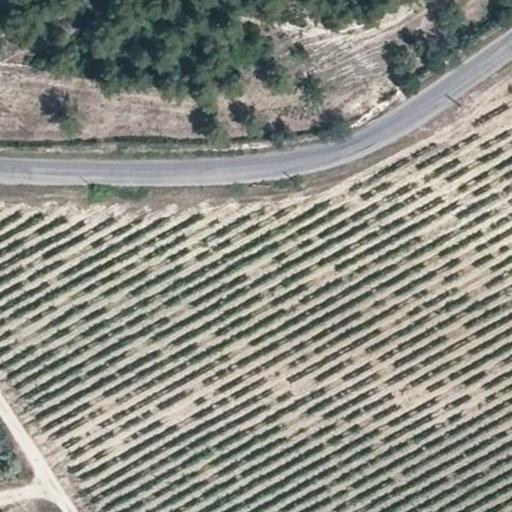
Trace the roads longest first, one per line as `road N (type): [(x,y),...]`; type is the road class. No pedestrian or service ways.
road 1 (tertiary): [(0,169),(197,177),(285,165),(346,148),(511,45)]
road 2 (track): [(68,511),(0,401)]
